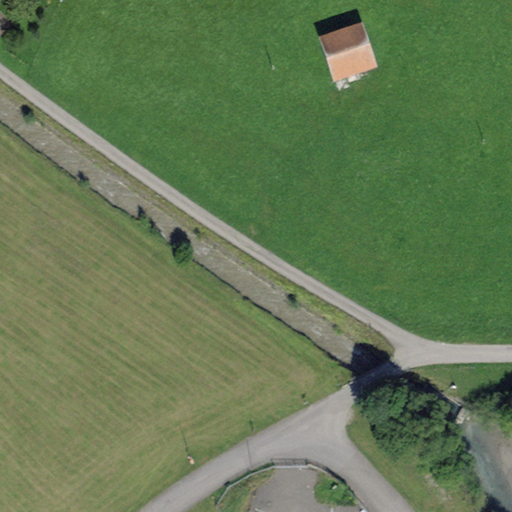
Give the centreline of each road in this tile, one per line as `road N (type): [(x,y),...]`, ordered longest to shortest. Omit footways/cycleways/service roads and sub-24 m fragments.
road 1 (unclassified): [(511,352),(425,351),(308,417)]
road 2 (unclassified): [(308,417),(198,486)]
road 3 (unclassified): [(392,511),(308,417)]
